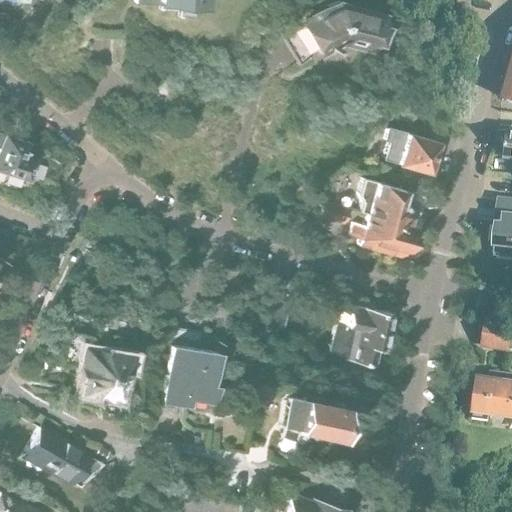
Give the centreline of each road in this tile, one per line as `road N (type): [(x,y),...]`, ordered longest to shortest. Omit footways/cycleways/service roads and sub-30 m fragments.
road 1 (residential): [(427,295),(174,220),(101,161)]
road 2 (residential): [(427,295),(503,0)]
road 3 (residential): [(408,511),(427,295)]
road 4 (residential): [(0,372),(58,236)]
road 5 (residential): [(101,161),(0,76)]
